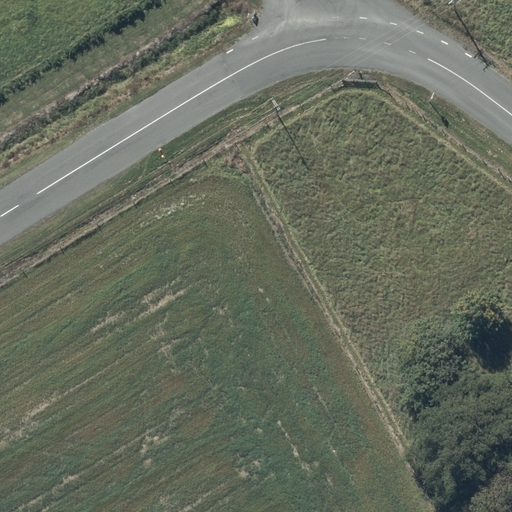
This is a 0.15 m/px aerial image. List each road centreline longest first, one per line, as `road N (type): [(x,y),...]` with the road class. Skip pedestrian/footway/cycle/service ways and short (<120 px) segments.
road 1 (tertiary): [(0,217),(261,57),(298,44),(372,40)]
road 2 (tertiary): [(372,40),(422,54),(511,117)]
